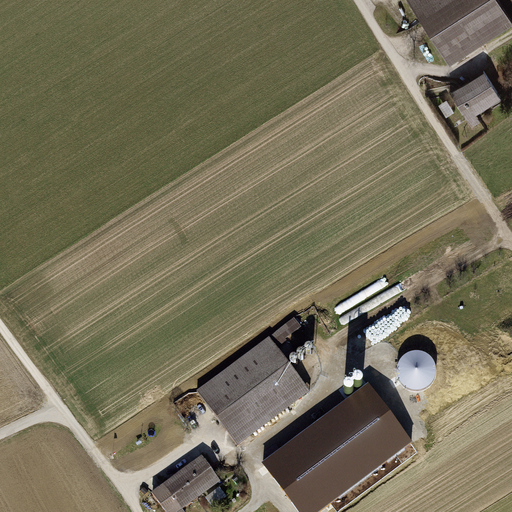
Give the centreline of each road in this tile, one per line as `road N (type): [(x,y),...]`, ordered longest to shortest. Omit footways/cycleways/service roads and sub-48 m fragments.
road 1 (track): [(123,486),(205,444),(247,455),(323,396),(329,347),(509,235)]
road 2 (track): [(358,0),(511,239)]
road 3 (track): [(138,511),(0,322)]
